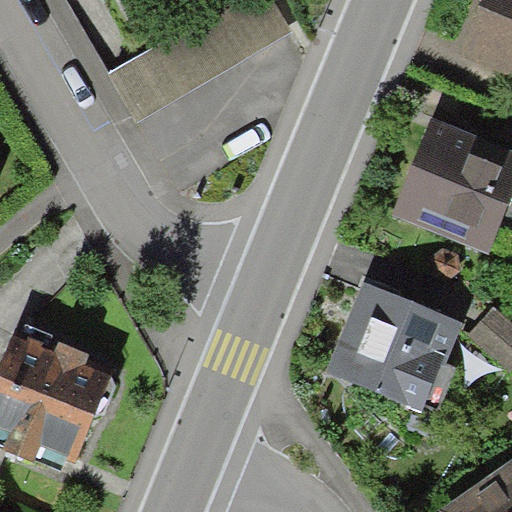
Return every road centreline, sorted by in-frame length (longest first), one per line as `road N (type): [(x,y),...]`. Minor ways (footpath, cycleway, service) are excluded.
road 1 (residential): [(9,0),(145,234),(266,291)]
road 2 (tertiary): [(266,291),(383,0)]
road 3 (tertiary): [(197,461),(266,291)]
road 4 (residential): [(197,461),(289,497),(306,511)]
